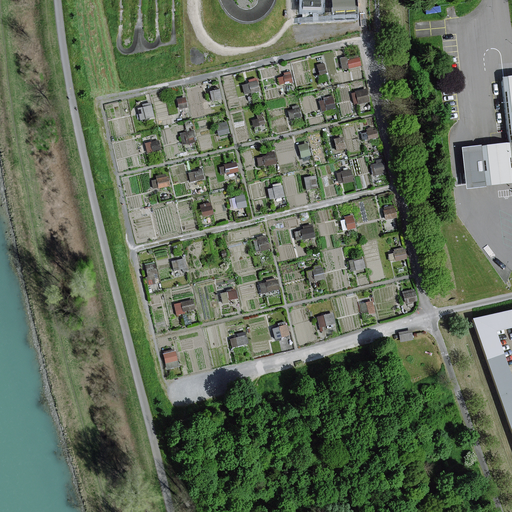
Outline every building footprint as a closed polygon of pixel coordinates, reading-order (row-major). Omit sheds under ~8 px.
[(359,19),(358,0),(328,0),(300,0),(300,20),(359,19)] [(511,180),(511,78),(503,79),(509,144),(462,149),(466,185),(511,180)] [(259,164),(276,162),(275,153),(258,155),(259,164)] [(237,163),(228,165),(229,172),(239,170),(237,163)] [(296,226),(296,237),(314,238),(314,227),(296,226)] [(260,282),(262,290),(278,285),(276,277),(260,282)] [(511,310),(467,321),(511,447),(511,396),(490,334),(511,328),(511,310)] [(275,328),(279,337),(290,332),(286,323),(275,328)] [(168,366),(179,363),(175,350),(164,353),(168,366)]
